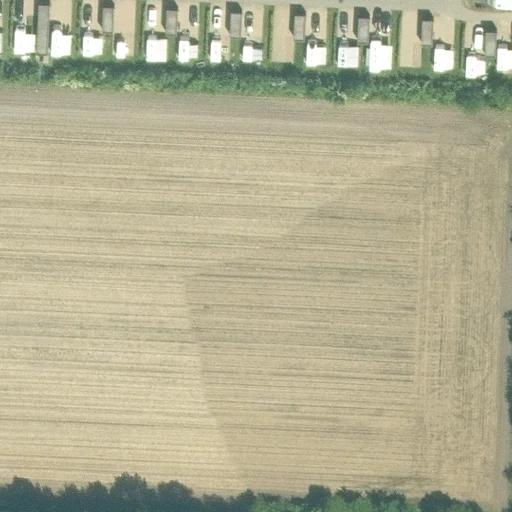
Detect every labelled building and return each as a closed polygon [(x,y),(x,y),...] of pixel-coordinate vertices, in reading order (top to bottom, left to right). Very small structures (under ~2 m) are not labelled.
[(55,2),(44,1),(43,51),(54,51),(55,2)] [(120,5),(109,5),(109,29),(119,29),(120,5)] [(183,6),(173,6),(173,30),(183,30),(183,6)] [(248,10),(238,9),(238,33),(248,33),(248,10)] [(311,12),(301,12),(301,35),(311,36),(311,12)] [(375,14),(365,14),(365,38),(375,38),(375,14)] [(438,17),(428,16),(428,40),(438,41),(438,17)] [(502,29),(492,28),(491,52),(501,52),(502,29)] [(107,53),(107,30),(87,30),(87,53),(107,53)] [(17,51),(37,52),(38,31),(18,31),(17,51)] [(170,57),(172,35),(152,34),(150,55),(170,57)] [(182,37),(182,55),(203,55),(203,37),(182,37)] [(245,60),(266,60),(267,37),(246,37),(245,60)] [(331,63),(331,42),(311,42),(311,63),(331,63)] [(439,45),(438,67),(458,68),(459,45),(439,45)]
